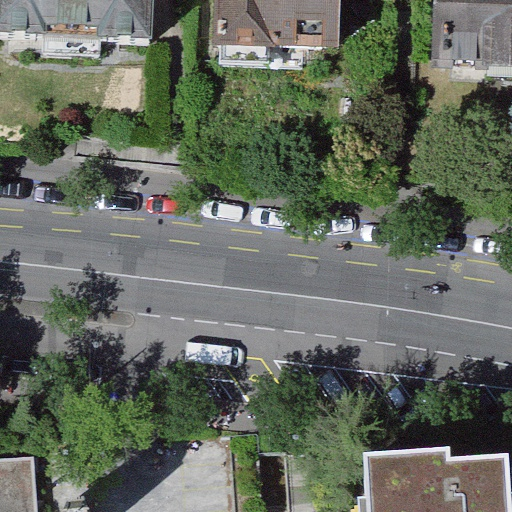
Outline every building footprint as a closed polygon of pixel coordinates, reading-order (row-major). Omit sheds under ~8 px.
[(0,0),(0,46),(153,51),(154,0),(0,0)] [(340,0),(226,0),(225,50),(340,53),(340,0)] [(511,0),(433,0),(430,65),(511,69),(511,0)] [(0,511),(263,511),(260,440),(234,441),(58,450),(36,451),(37,470),(0,472),(0,511)] [(453,464),(369,468),(370,511),(511,511),(511,483),(511,472),(453,474),(453,464)]
